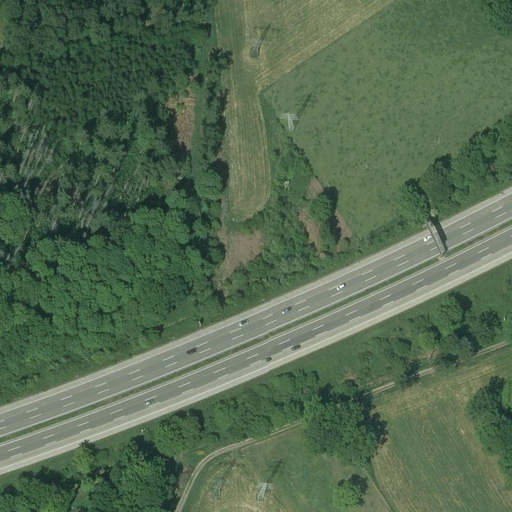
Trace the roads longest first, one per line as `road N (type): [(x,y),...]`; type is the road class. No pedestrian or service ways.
road 1 (motorway): [(511,203),(217,341),(0,423)]
road 2 (motorway): [(0,462),(224,378),(511,246)]
road 3 (track): [(176,511),(213,455),(511,340)]
